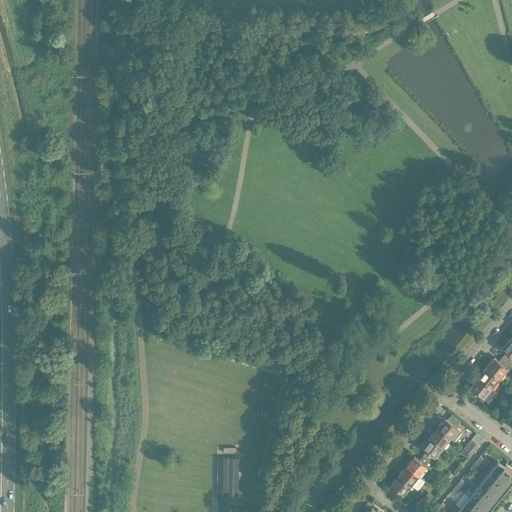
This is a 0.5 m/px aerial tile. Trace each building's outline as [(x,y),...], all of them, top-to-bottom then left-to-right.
[(506,351),(503,356),(511,363),(511,339),(511,338),(510,338),(508,342),(507,342),(502,348),(506,351)] [(486,367),(487,367),(499,377),(507,368),(509,369),(511,365),(511,363),(503,356),(499,360),(495,357),(494,357),(494,358),(492,361),(491,361),(486,367)] [(478,377),(479,377),(491,387),(499,377),(487,367),(484,371),(483,371),(478,377)] [(483,397),(491,387),(479,377),(476,380),(475,380),(470,386),(471,387),(483,396),(483,397)] [(499,411),(505,415),(511,405),(511,404),(508,401),(499,411)] [(438,426),(438,427),(450,437),(457,427),(446,418),(442,422),(441,422),(438,426)] [(431,436),(430,437),(442,447),(450,437),(438,427),(434,431),(430,435),(431,436)] [(427,450),(423,455),(434,463),(438,459),(434,456),(442,447),(430,437),(426,441),(426,440),(422,445),(423,445),(422,446),(427,450)] [(471,439),(463,448),(469,452),(476,443),(471,439)] [(407,464),(406,466),(418,476),(426,466),(430,469),(434,463),(423,455),(419,459),(414,456),(411,460),(410,460),(407,464)] [(478,465),(484,458),(480,455),(474,461),(478,465)] [(217,498),(237,499),(238,458),(218,457),(217,498)] [(511,468),(506,463),(504,465),(498,460),(455,511),(488,511),(489,511),(488,511),(491,506),(492,507),(498,500),(497,499),(501,495),(502,496),(508,488),(507,487),(510,483),(511,484),(511,483),(511,468)] [(473,471),(478,465),(474,461),(469,468),(473,471)] [(400,474),(398,475),(410,485),(418,476),(406,466),(403,469),(399,473),(400,474)] [(403,494),(410,485),(398,475),(395,479),(395,478),(391,483),(392,483),(391,484),(403,494)] [(459,488),(465,481),(461,478),(455,485),(459,488)] [(454,494),(459,488),(455,485),(450,491),(454,494)] [(427,492),(424,496),(429,501),(433,497),(427,492)] [(429,501),(424,496),(417,505),(422,510),(429,501)] [(440,511),(446,505),(442,501),(436,508),(440,511)]
